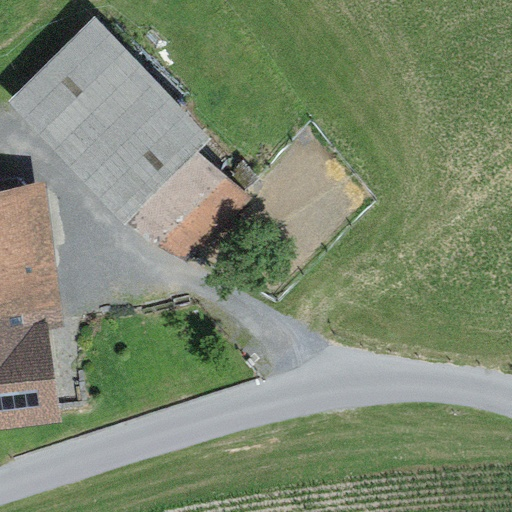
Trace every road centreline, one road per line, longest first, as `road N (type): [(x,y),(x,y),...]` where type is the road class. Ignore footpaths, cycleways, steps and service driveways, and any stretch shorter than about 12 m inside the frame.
road 1 (tertiary): [(511,390),(414,374),(327,375),(0,477)]
road 2 (track): [(0,152),(327,375)]
